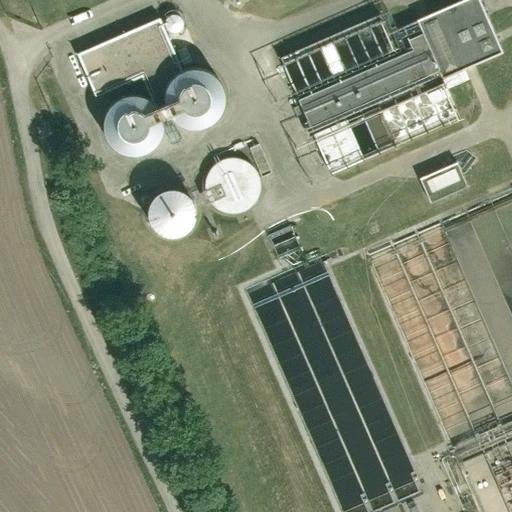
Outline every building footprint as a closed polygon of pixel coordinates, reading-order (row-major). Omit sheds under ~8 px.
[(392,14),(280,63),(332,185),(459,130),(441,88),(503,62),(478,4),(402,37),(392,14)] [(191,77),(190,77),(162,21),(77,64),(94,98),(144,73),(166,116),(166,117),(161,109),(151,103),(140,101),(128,104),(120,111),(114,120),(113,131),(115,142),(122,151),(132,157),(142,159),(153,156),(162,149),(168,139),(170,129),(167,119),(173,126),(183,132),(194,134),(204,131),(213,125),(219,114),(221,104),(218,93),(212,84),(202,78),(191,77)] [(420,199),(465,185),(461,171),(474,168),(469,153),(411,171),(420,199)] [(256,207),(254,157),(198,160),(201,210),(256,207)] [(188,233),(190,195),(125,193),(124,230),(188,233)]
